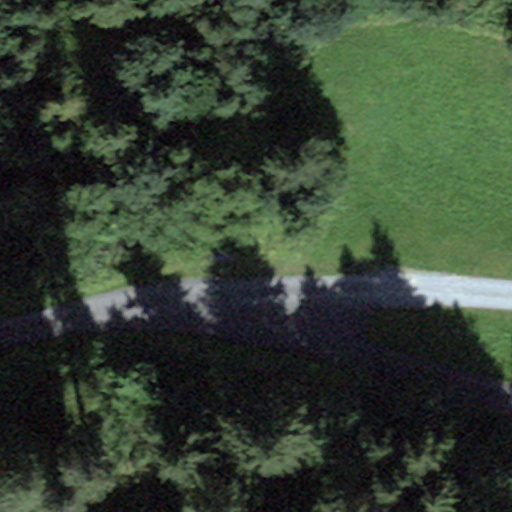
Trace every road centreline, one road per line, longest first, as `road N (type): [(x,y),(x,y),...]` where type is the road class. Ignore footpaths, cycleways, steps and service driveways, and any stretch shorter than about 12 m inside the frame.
road 1 (track): [(511,405),(349,369),(201,300)]
road 2 (track): [(511,300),(464,303),(344,287),(201,300)]
road 3 (track): [(0,329),(106,300),(201,300)]
